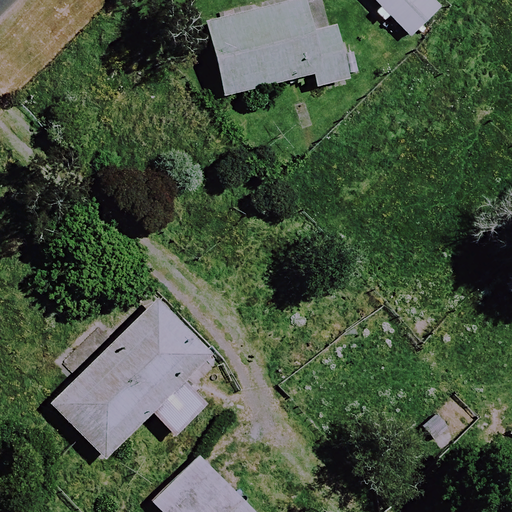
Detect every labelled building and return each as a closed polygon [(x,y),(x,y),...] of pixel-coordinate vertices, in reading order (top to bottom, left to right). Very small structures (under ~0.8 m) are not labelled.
[(438,13),(425,0),(368,0),(408,41),(438,13)] [(304,36),(296,1),(201,25),(219,99),(310,76),(313,89),(345,81),(332,29),(304,36)] [(205,358),(153,304),(46,406),(100,462),(149,414),(172,437),(200,409),(177,385),(205,358)] [(313,443),(292,461),(336,511),(357,493),(313,443)] [(246,511),(194,459),(149,505),(155,511),(246,511)]
